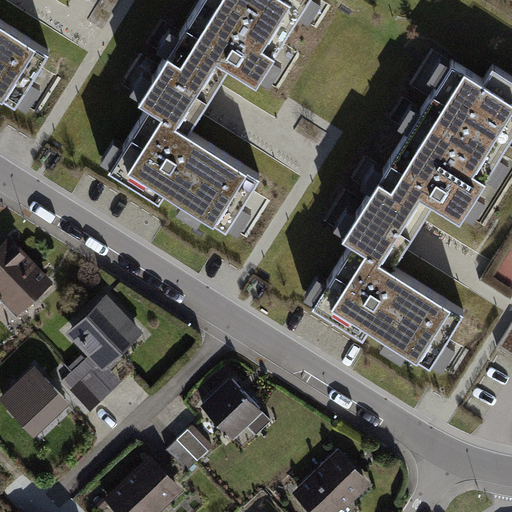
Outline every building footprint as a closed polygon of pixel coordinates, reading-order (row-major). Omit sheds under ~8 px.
[(199,0),(157,67),(207,99),(229,64),(256,81),(307,0),(199,0)] [(0,93),(15,103),(49,49),(0,18),(0,93)] [(362,202),(412,233),(433,200),(459,217),(511,133),(511,75),(493,64),(483,78),(452,59),(362,202)] [(207,99),(157,67),(138,97),(148,104),(108,168),(159,199),(165,189),(226,227),(260,173),(189,129),(207,99)] [(412,233),(362,202),(342,233),(352,239),(312,304),(362,335),(369,324),(430,363),(464,309),(392,264),(412,233)] [(2,295),(18,312),(29,301),(26,298),(47,278),(11,240),(0,250),(0,291),(3,294),(2,295)] [(511,285),(511,251),(507,249),(494,276),(511,285)] [(100,359),(133,327),(106,298),(73,330),(92,350),(100,359)] [(511,358),(511,321),(511,322),(498,352),(511,358)] [(92,350),(83,360),(111,390),(121,380),(100,359),(92,350)] [(83,360),(72,370),(101,400),(111,390),(83,360)] [(64,397),(35,366),(3,396),(32,427),(64,397)] [(62,380),(90,410),(101,400),(72,370),(62,380)] [(232,378),(203,406),(231,435),(260,407),(232,378)] [(188,428),(188,427),(177,437),(198,459),(208,449),(193,433),(197,429),(192,424),(188,428)] [(198,459),(177,437),(166,448),(187,469),(198,459)] [(336,452),(298,488),(318,509),(315,511),(314,511),(347,511),(342,507),(366,483),(336,452)] [(148,458),(110,494),(126,511),(154,511),(178,490),(148,458)]
